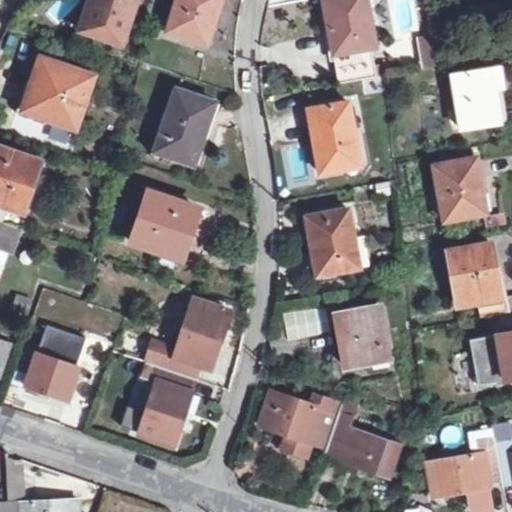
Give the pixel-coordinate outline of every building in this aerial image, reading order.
[(88,0),(79,28),(124,44),(139,0),(88,0)] [(178,0),(168,31),(206,44),(221,0),(178,0)] [(372,7),(370,0),(324,0),(335,53),(376,46),(370,17),(374,16),(372,7)] [(436,33),(421,36),(427,65),(442,63),(436,33)] [(335,53),(335,57),(376,49),(376,46),(335,53)] [(376,49),(335,57),(340,83),(381,75),(379,65),(376,49)] [(34,93),(30,106),(25,104),(22,112),(28,119),(47,125),(50,118),(76,128),(93,76),(50,61),(42,82),(37,80),(32,83),(29,92),(34,93)] [(379,65),(381,75),(386,74),(390,74),(388,63),(379,65)] [(464,127),(499,121),(490,69),(455,76),(464,127)] [(204,136),(208,137),(219,103),(177,87),(157,146),(175,152),(174,157),(194,164),(204,136)] [(309,109),(315,138),(319,137),(326,174),(348,170),(361,167),(353,130),(348,102),(309,109)] [(361,167),(348,170),(350,179),(361,177),(370,164),(364,134),(359,129),(353,130),(361,167)] [(319,137),(315,138),(321,175),(326,174),(319,137)] [(0,221),(2,222),(8,205),(24,211),(41,162),(0,147),(0,221)] [(443,153),(445,164),(473,159),(471,148),(443,153)] [(477,158),(473,159),(445,164),(437,166),(444,209),(456,207),(458,216),(487,211),(477,158)] [(134,239),(184,257),(201,207),(152,189),(134,239)] [(350,209),(309,217),(319,274),(355,268),(349,237),(355,236),(350,209)] [(19,228),(2,222),(0,221),(0,245),(11,250),(19,228)] [(459,304),(478,300),(481,315),(511,310),(508,294),(503,295),(493,242),(450,250),(459,304)] [(156,334),(146,361),(198,377),(203,366),(213,369),(233,309),(196,296),(180,344),(156,334)] [(380,308),(370,309),(368,300),(341,306),(343,314),(338,315),(347,367),(388,360),(380,308)] [(475,386),(511,377),(511,330),(468,339),(475,386)] [(0,377),(0,378),(12,345),(0,340),(0,377)] [(38,351),(31,370),(25,386),(49,394),(70,401),(81,366),(38,351)] [(194,391),(198,377),(146,361),(142,373),(158,379),(140,434),(176,446),(188,409),(194,391)] [(20,388),(25,386),(31,370),(19,366),(12,384),(20,388)] [(290,434),(329,447),(341,413),(345,404),(315,392),(311,403),(272,389),(260,423),(290,434)] [(204,394),(194,391),(188,409),(198,412),(204,394)] [(353,417),(341,413),(329,447),(326,456),(360,468),(392,478),(405,445),(351,426),(353,417)] [(495,427),(495,435),(504,480),(504,485),(511,484),(511,426),(511,424),(495,427)] [(490,482),(504,480),(495,435),(491,435),(490,430),(472,434),(475,453),(429,461),(434,496),(462,491),(490,486),(490,482)] [(7,464),(8,500),(22,500),(20,463),(7,464)] [(40,501),(9,502),(9,511),(81,511),(81,498),(40,501)] [(9,511),(9,502),(0,502),(0,511),(9,511)]
